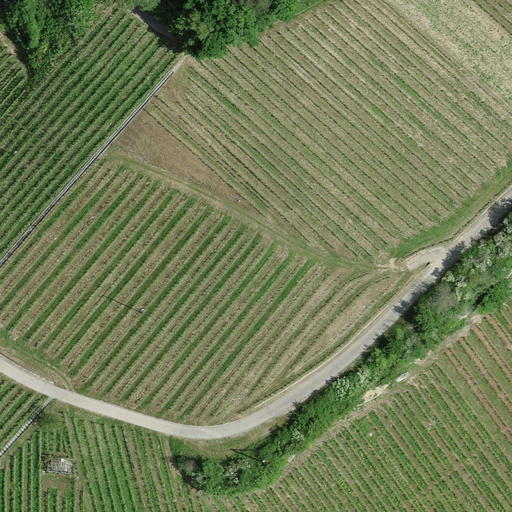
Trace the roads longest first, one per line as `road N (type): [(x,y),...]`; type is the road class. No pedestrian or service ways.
road 1 (track): [(511,201),(329,374),(223,430),(160,426),(55,393),(0,363)]
road 2 (track): [(195,40),(235,34),(312,0)]
